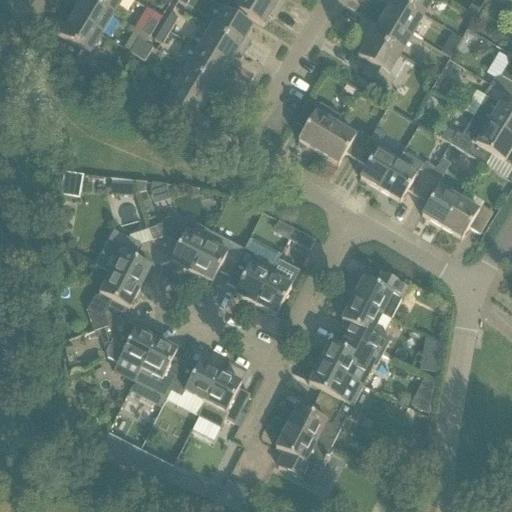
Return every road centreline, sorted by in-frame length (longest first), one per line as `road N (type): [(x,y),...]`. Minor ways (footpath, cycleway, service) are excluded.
road 1 (residential): [(333,0),(249,139),(254,155),(348,210)]
road 2 (residential): [(451,511),(446,478),(456,372),(472,303)]
road 3 (residential): [(348,210),(281,359)]
road 4 (residential): [(348,210),(472,303)]
road 5 (residential): [(281,359),(170,312)]
